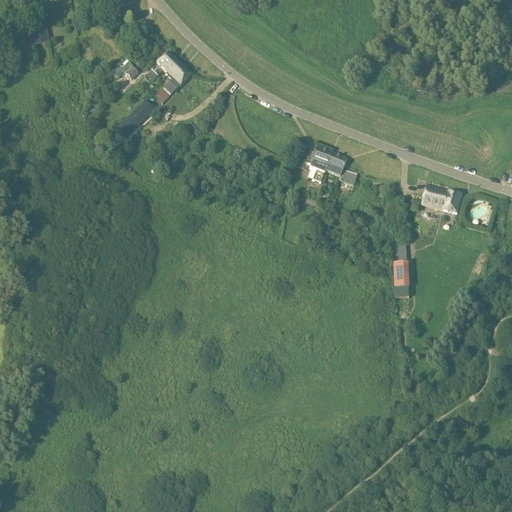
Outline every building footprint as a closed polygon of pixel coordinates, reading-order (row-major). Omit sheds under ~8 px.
[(33,46),(48,42),(45,30),(30,34),(33,46)] [(165,76),(177,62),(168,53),(157,64),(151,70),(158,77),(164,71),(167,74),(165,76)] [(127,61),(121,67),(125,72),(131,67),(127,61)] [(171,82),(163,90),(170,97),(180,87),(191,75),(177,62),(167,74),(170,77),(169,79),(168,79),(171,82)] [(131,81),(138,74),(133,68),(125,75),(131,81)] [(125,140),(154,111),(145,102),(116,131),(125,140)] [(317,149),(311,165),(317,168),(312,181),(320,184),(325,172),(332,155),(317,149)] [(341,172),(342,169),(346,160),(332,155),(325,172),(336,177),(338,170),(341,172)] [(354,197),(357,187),(351,185),(353,176),(345,173),(342,183),(340,193),(354,197)] [(457,215),(462,196),(427,186),(422,206),(457,215)] [(408,257),(407,244),(395,244),(396,258),(408,257)] [(394,300),(409,299),(409,288),(410,288),(409,263),(393,264),(394,289),(394,300)]
